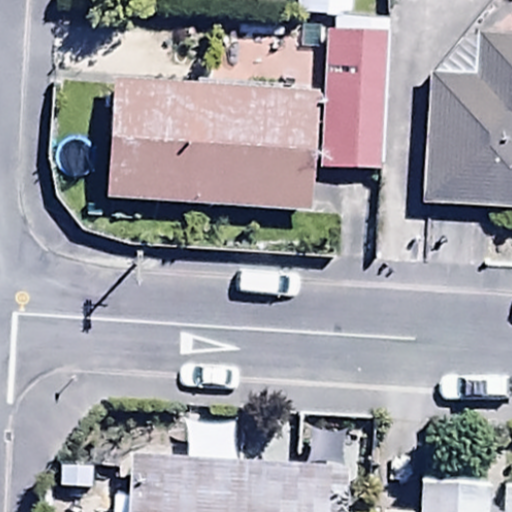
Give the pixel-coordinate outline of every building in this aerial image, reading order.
[(296,0),(296,28),(351,29),(351,0),(296,0)] [(322,110),(318,178),(379,181),(384,49),(325,46),(322,110)] [(429,85),(424,216),(511,219),(511,52),(474,51),(472,87),(429,85)] [(318,178),(322,110),(115,102),(107,216),(316,225),(318,178)] [(125,475),(122,511),(345,511),(347,487),(125,475)]
